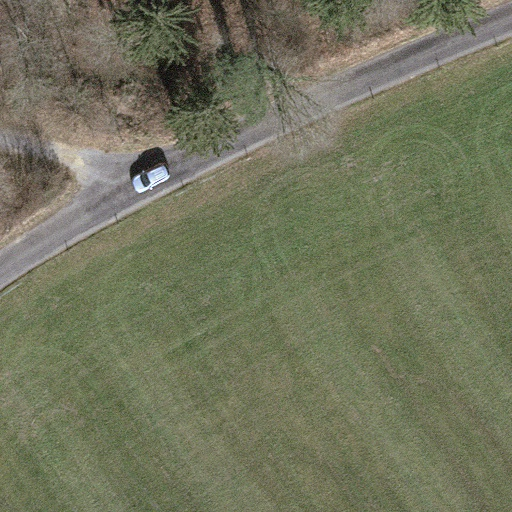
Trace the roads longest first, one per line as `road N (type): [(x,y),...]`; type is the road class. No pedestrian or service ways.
road 1 (unclassified): [(0,264),(133,188),(361,80),(511,23)]
road 2 (track): [(0,142),(133,188)]
